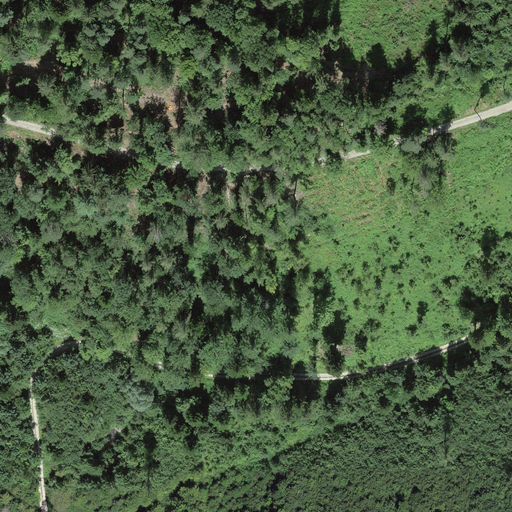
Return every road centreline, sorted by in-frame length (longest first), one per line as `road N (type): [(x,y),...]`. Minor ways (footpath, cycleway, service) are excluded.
road 1 (track): [(43,511),(30,390),(55,351),(73,345),(220,374),(347,375),(436,352),(511,320)]
road 2 (track): [(0,117),(180,168),(228,170),(299,167),(378,149),(511,105)]
road 3 (track): [(511,345),(145,511)]
